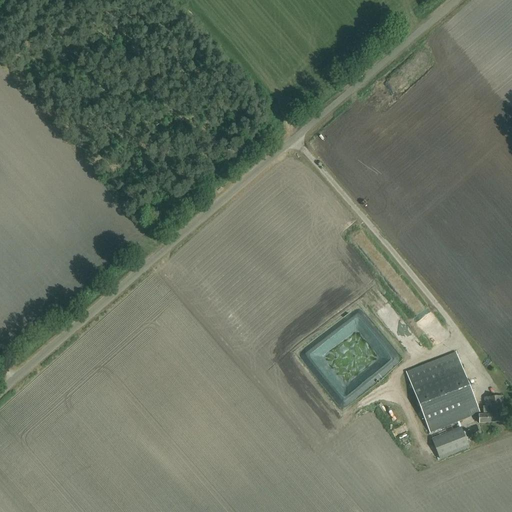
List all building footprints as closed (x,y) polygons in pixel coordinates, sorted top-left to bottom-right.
[(348,234),(361,251),(373,241),(361,225),(348,234)] [(469,415),(478,412),(455,353),(406,372),(429,433),(470,417),(469,415)] [(484,399),(485,407),(483,407),(484,415),(504,413),(503,397),(503,396),(484,398),(484,399)] [(504,413),(484,415),(479,415),(479,423),(488,423),(506,422),(505,412),(504,413)] [(439,460),(469,448),(461,428),(431,439),(439,460)]
